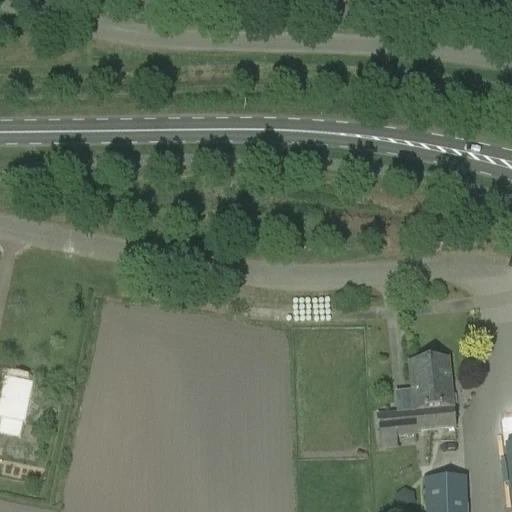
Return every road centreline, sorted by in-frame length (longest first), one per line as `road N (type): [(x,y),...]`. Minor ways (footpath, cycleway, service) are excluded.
road 1 (unclassified): [(0,228),(264,277),(471,271),(496,279),(507,299)]
road 2 (unclassified): [(511,61),(404,47),(150,39),(3,0)]
road 3 (secondary): [(511,167),(292,132),(0,134)]
